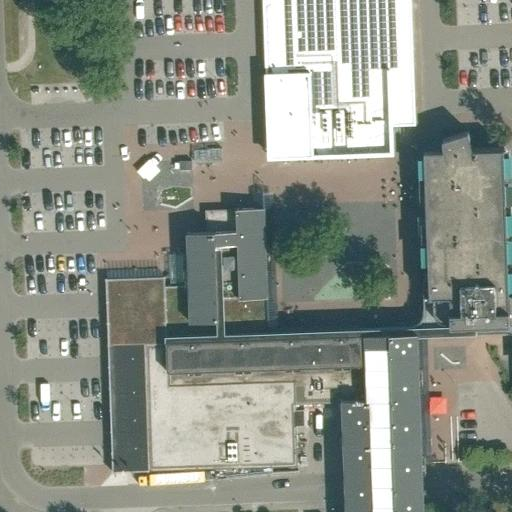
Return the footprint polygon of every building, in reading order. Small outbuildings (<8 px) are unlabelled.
[(269,124),(269,141),(270,156),(285,155),(390,152),(392,152),(391,124),(415,123),(410,0),(264,0),(268,124),(269,124)] [(511,291),(509,291),(509,285),(508,265),(507,234),(504,147),(473,148),(468,131),(442,139),(443,149),(424,150),(429,297),(432,296),(433,310),(433,313),(435,317),(438,320),(441,321),(445,322),(450,322),(450,325),(510,322),(510,325),(511,327),(511,291)] [(234,149),(235,174),(251,173),(249,148),(234,149)] [(179,161),(180,170),(192,169),(192,160),(179,161)] [(423,511),(424,504),(423,492),(422,476),(421,463),(417,332),(268,337),(267,296),(263,207),(237,208),(237,209),(212,210),(213,231),(190,232),(188,232),(188,234),(190,275),(189,275),(189,277),(190,277),(190,285),(189,285),(166,286),(165,286),(164,278),(165,278),(165,276),(163,276),(129,278),(108,278),(106,278),(112,472),(114,472),(114,471),(147,470),(147,471),(149,470),(213,468),(216,468),(272,465),(280,465),(293,465),(297,464),(296,424),(295,409),(295,403),(322,402),(322,394),(342,394),(343,394),(343,400),(345,455),(345,466),(345,479),(346,495),(346,511),(423,511)] [(295,409),(296,424),(304,424),(304,408),(295,409)]
